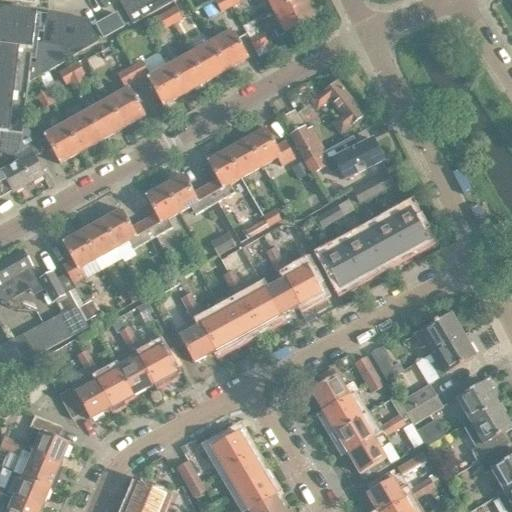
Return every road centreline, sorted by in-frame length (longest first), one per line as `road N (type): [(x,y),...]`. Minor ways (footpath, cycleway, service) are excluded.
road 1 (unclassified): [(0,232),(368,33)]
road 2 (residential): [(252,387),(479,260)]
road 3 (residential): [(479,260),(368,33)]
road 4 (residential): [(92,511),(109,468),(133,443),(252,387)]
road 5 (residential): [(323,511),(252,387)]
